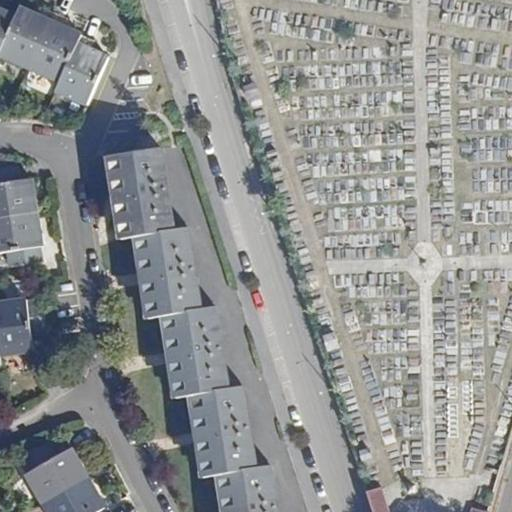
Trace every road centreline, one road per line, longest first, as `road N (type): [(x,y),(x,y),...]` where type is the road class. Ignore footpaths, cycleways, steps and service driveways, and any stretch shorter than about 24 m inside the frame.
road 1 (track): [(429,501),(396,503),(239,4)]
road 2 (residential): [(187,0),(353,511)]
road 3 (track): [(418,24),(423,265),(326,267)]
road 4 (track): [(429,501),(423,265),(511,261)]
road 5 (residential): [(97,393),(102,369),(73,161)]
road 6 (track): [(239,0),(418,24),(421,0)]
road 7 (residential): [(90,0),(116,19),(128,55),(90,144),(73,161)]
road 8 (track): [(511,353),(468,501),(459,501)]
road 9 (residential): [(159,511),(97,393)]
